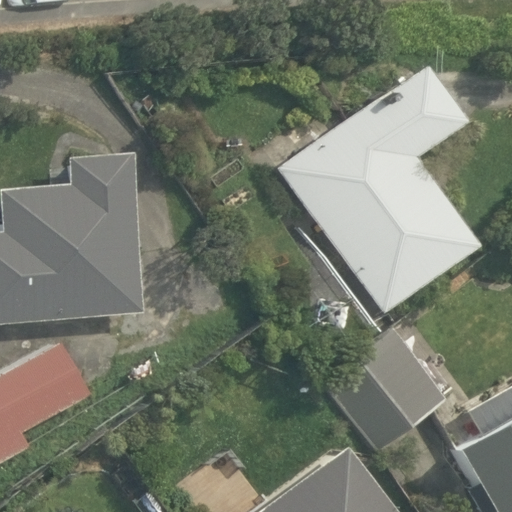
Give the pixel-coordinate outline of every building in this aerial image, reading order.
[(419,62),(272,165),(380,313),(475,243),(409,154),(460,116),(419,62)] [(0,322),(140,311),(129,147),(63,154),(65,181),(0,187),(0,322)] [(373,449),(443,398),(391,328),(321,379),(373,449)] [(0,457),(24,443),(16,429),(85,392),(56,340),(0,371),(0,457)] [(511,511),(511,384),(466,411),(478,432),(452,445),(489,511),(511,511)] [(397,511),(379,486),(354,503),(339,482),(299,511),(397,511)]
